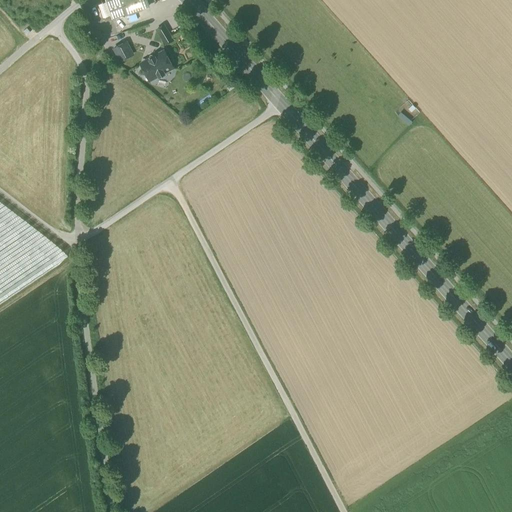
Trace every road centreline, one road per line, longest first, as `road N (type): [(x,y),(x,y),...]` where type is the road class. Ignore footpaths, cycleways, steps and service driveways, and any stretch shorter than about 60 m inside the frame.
road 1 (unclassified): [(110,511),(74,242),(83,80),(77,58),(51,26)]
road 2 (secondary): [(187,0),(511,365)]
road 3 (track): [(171,180),(343,511)]
road 4 (track): [(0,191),(74,242),(282,105)]
